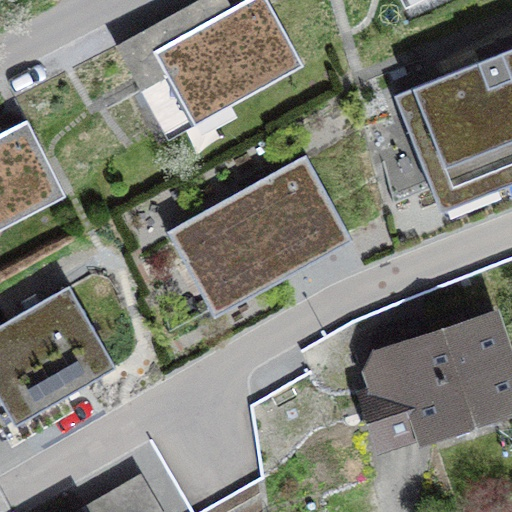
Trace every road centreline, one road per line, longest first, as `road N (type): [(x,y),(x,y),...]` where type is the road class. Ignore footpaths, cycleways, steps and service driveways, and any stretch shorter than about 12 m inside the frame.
road 1 (residential): [(126,424),(269,346),(511,241)]
road 2 (residential): [(122,0),(0,62)]
